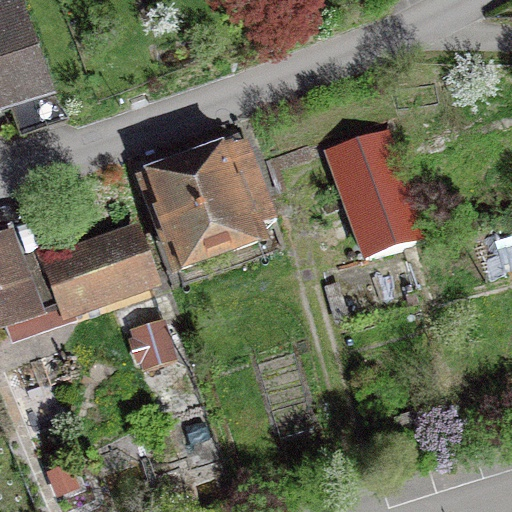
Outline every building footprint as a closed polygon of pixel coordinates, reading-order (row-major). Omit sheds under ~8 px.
[(0,0),(0,113),(46,98),(12,0),(0,0)] [(385,137),(329,156),(365,260),(421,241),(385,137)] [(217,165),(142,192),(171,274),(281,236),(249,145),(215,157),(217,165)] [(31,231),(0,241),(0,327),(41,313),(22,260),(39,254),(31,231)] [(132,241),(54,268),(69,311),(147,284),(132,241)] [(165,328),(134,338),(147,377),(178,366),(165,328)]
